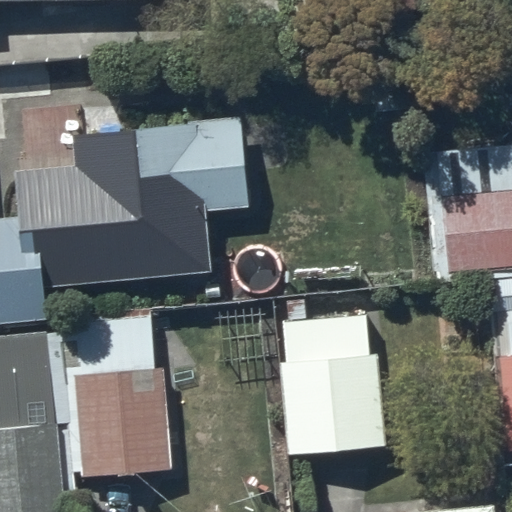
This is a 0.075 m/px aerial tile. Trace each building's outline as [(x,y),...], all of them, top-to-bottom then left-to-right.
[(0,312),(45,309),(43,278),(209,265),(204,203),(246,200),(238,107),(72,121),(75,156),(13,161),(17,207),(0,207),(0,312)] [(511,137),(421,146),(434,277),(511,269),(511,137)] [(511,287),(493,288),(494,318),(499,318),(506,456),(511,455),(511,287)] [(0,511),(66,511),(65,486),(78,486),(77,466),(172,461),(167,360),(155,360),(152,302),(164,301),(163,288),(59,294),(61,323),(0,326),(0,511)] [(286,353),(281,353),(286,445),(381,440),(375,346),(368,346),(366,307),(306,311),(305,294),(288,295),(289,313),(284,313),(286,353)]
